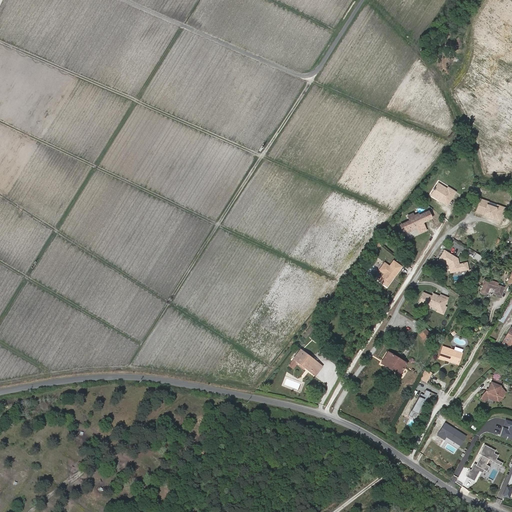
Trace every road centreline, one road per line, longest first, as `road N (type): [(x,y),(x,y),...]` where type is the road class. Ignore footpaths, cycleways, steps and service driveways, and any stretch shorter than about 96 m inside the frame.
road 1 (tertiary): [(500,511),(351,425),(286,404),(138,377),(0,392)]
road 2 (track): [(253,397),(268,367),(455,141),(313,75)]
road 3 (track): [(313,75),(127,367),(258,387)]
road 4 (track): [(0,39),(395,213)]
road 5 (track): [(0,119),(338,282)]
road 6 (track): [(182,24),(0,322)]
road 7 (track): [(0,194),(268,367)]
road 8 (unclassified): [(127,0),(305,77),(320,69),(365,0)]
road 9 (track): [(324,414),(413,271)]
road 10 (track): [(0,261),(142,344)]
road 11 (track): [(127,367),(0,382)]
